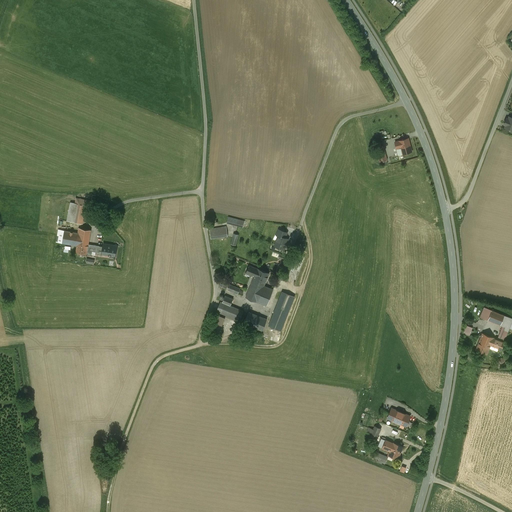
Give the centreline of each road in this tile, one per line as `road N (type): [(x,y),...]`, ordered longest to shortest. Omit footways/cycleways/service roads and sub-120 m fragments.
road 1 (secondary): [(417,511),(451,362),(453,267),(444,210)]
road 2 (secondary): [(444,210),(406,102),(346,0)]
road 3 (track): [(199,345),(151,368),(108,511)]
road 4 (track): [(198,345),(140,332),(14,336)]
road 5 (unclassified): [(444,210),(466,198),(511,82)]
road 6 (track): [(199,345),(278,346),(301,290)]
